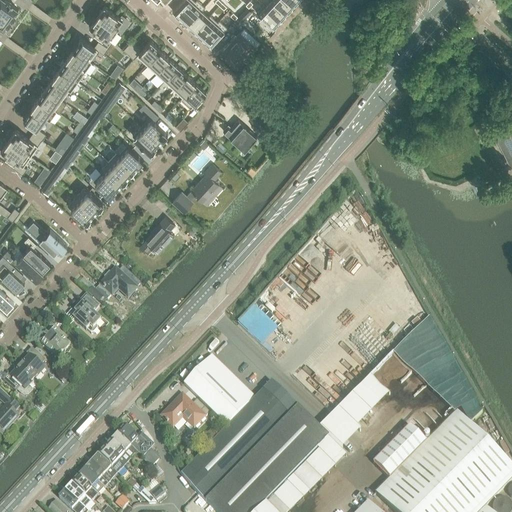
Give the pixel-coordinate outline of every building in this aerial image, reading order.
[(0,0),(0,11),(11,19),(12,18),(14,19),(19,12),(17,10),(18,9),(5,0),(0,0)] [(194,0),(181,0),(172,10),(173,11),(174,11),(180,17),(196,0),(195,0),(194,0)] [(198,0),(196,0),(180,17),(181,17),(180,18),(181,19),(181,18),(188,24),(205,6),(198,0)] [(264,4),(263,4),(280,19),(281,18),(287,12),(273,0),(270,0),(265,5),(264,4)] [(273,0),(287,12),(288,11),(294,4),(288,0),(273,0)] [(263,4),(256,12),(273,27),(274,26),(280,19),(263,4)] [(122,19),(104,6),(97,16),(115,29),(122,19)] [(205,6),(188,24),(188,25),(189,25),(195,31),(211,15),(210,14),(208,16),(202,10),(205,6)] [(0,26),(4,29),(11,19),(0,11),(0,26)] [(211,15),(195,31),(196,31),(195,31),(196,32),(203,38),(220,20),(219,19),(218,21),(211,15)] [(108,40),(115,29),(97,16),(89,27),(102,36),(98,41),(108,48),(112,43),(108,40)] [(220,20),(203,38),(204,39),(210,44),(209,44),(211,45),(228,27),(220,20)] [(239,66),(256,47),(240,32),(223,52),(239,66)] [(108,48),(98,41),(94,47),(81,37),(74,48),(73,48),(90,60),(98,49),(104,54),(108,48)] [(147,64),(161,49),(160,48),(160,49),(160,48),(150,40),(141,50),(136,45),(128,54),(133,59),(137,55),(147,64)] [(128,54),(136,45),(131,41),(125,48),(123,49),(127,53),(128,54)] [(90,60),(73,48),(66,58),(85,71),(92,62),(90,60)] [(156,72),(170,57),(161,49),(147,64),(156,72)] [(164,80),(178,65),(170,57),(156,72),(164,80)] [(85,71),(66,58),(59,68),(66,72),(78,81),(85,71)] [(173,89),(187,73),(178,65),(164,80),(173,89)] [(78,81),(66,72),(59,68),(52,77),(69,89),(68,90),(70,91),(78,81)] [(182,97),(196,82),(187,73),(173,89),(182,97)] [(69,89),(52,77),(46,87),(62,99),(68,90),(69,89)] [(119,81),(112,91),(115,95),(123,84),(119,81)] [(191,108),(206,91),(197,83),(197,82),(196,82),(182,97),(183,97),(181,99),(187,104),(191,108)] [(46,87),(38,97),(54,109),(55,108),(57,110),(56,110),(59,113),(66,103),(61,99),(62,99),(46,87)] [(57,110),(55,108),(54,109),(38,97),(31,107),(44,116),(45,117),(49,120),(56,110),(57,110)] [(105,100),(98,110),(102,114),(109,103),(105,100)] [(263,105),(257,100),(253,104),(259,109),(263,105)] [(37,128),(45,117),(44,116),(31,107),(31,108),(23,118),(35,127),(36,128),(32,133),(41,139),(45,134),(37,128)] [(98,110),(90,121),(94,124),(102,114),(98,110)] [(150,117),(141,125),(159,142),(163,138),(168,133),(163,129),(150,117)] [(183,117),(175,126),(180,131),(188,122),(183,117)] [(261,117),(255,124),(265,134),(272,126),(261,117)] [(257,136),(242,123),(238,119),(234,124),(235,125),(232,128),(228,125),(223,131),(244,150),(251,142),(254,142),(256,139),(256,136),(257,136)] [(511,120),(492,130),(511,166),(511,165),(511,120)] [(141,125),(133,135),(150,151),(159,142),(141,125)] [(41,139),(32,133),(28,138),(15,129),(8,140),(29,155),(41,139)] [(228,139),(222,133),(219,137),(225,142),(228,139)] [(204,150),(209,144),(205,139),(199,146),(204,150)] [(22,165),(29,155),(8,140),(0,150),(13,160),(9,165),(23,175),(27,169),(22,165)] [(119,153),(118,153),(135,168),(139,164),(143,160),(127,144),(119,153)] [(70,149),(63,160),(66,163),(74,152),(70,149)] [(117,152),(108,161),(127,177),(131,173),(132,174),(136,170),(135,168),(118,153),(119,153),(117,152)] [(59,173),(66,163),(63,160),(55,170),(59,173)] [(108,161),(100,170),(102,172),(102,171),(118,186),(122,182),(123,182),(127,177),(108,161)] [(220,185),(214,180),(221,172),(212,164),(205,172),(207,174),(191,190),(204,202),(204,201),(203,200),(212,191),(213,192),(220,185)] [(44,166),(33,182),(39,186),(50,170),(44,166)] [(102,172),(93,180),(110,196),(114,191),(118,186),(102,171),(102,172)] [(53,182),(49,178),(42,189),(45,192),(53,182)] [(103,204),(84,187),(76,196),(94,213),(98,208),(103,204)] [(182,192),(172,202),(183,212),(192,202),(190,200),(186,196),(182,192)] [(94,213),(76,196),(67,205),(87,223),(91,218),(90,217),(94,213)] [(15,208),(7,217),(13,221),(20,212),(15,208)] [(174,235),(169,230),(174,225),(165,216),(153,229),(155,230),(146,240),(146,241),(141,246),(148,253),(153,247),(158,252),(174,235)] [(26,227),(25,227),(54,254),(55,252),(58,255),(62,251),(67,245),(50,229),(46,233),(45,233),(33,222),(27,228),(26,227)] [(31,245),(23,253),(43,271),(50,263),(31,245)] [(15,258),(7,250),(3,255),(11,263),(15,258)] [(43,271),(23,253),(16,261),(35,279),(43,271)] [(23,274),(3,255),(0,258),(0,268),(0,275),(17,291),(25,282),(20,278),(23,274)] [(137,289),(116,269),(104,281),(100,285),(101,285),(100,286),(109,293),(108,294),(111,297),(112,296),(112,297),(119,290),(128,299),(137,289)] [(104,298),(93,288),(88,293),(99,303),(104,298)] [(0,304),(7,311),(14,303),(0,290),(0,304)] [(101,321),(94,315),(95,313),(94,312),(99,307),(97,305),(86,295),(76,306),(79,309),(75,313),(77,315),(73,319),(86,332),(87,331),(91,335),(94,335),(98,331),(98,328),(96,326),(101,321)] [(70,346),(60,337),(56,334),(52,330),(46,336),(51,340),(45,347),(59,360),(59,359),(62,359),(65,356),(65,353),(70,346)] [(41,366),(45,361),(32,349),(26,355),(29,357),(20,367),(35,380),(45,370),(43,368),(41,366)] [(195,493),(198,496),(205,503),(215,511),(257,511),(329,438),(272,382),(256,398),(212,356),(205,362),(184,385),(227,427),(181,475),(190,486),(195,493)] [(28,388),(35,380),(20,367),(11,377),(8,374),(2,380),(16,393),(17,392),(21,395),(27,395),(31,391),(28,388)] [(71,377),(75,373),(70,368),(66,373),(71,377)] [(14,414),(19,408),(0,390),(0,401),(6,407),(0,413),(0,433),(5,428),(8,430),(19,418),(14,414)] [(192,405),(184,397),(174,406),(173,405),(161,417),(166,422),(165,423),(167,424),(173,429),(182,419),(194,431),(211,414),(197,401),(192,405)] [(260,511),(487,511),(484,508),(483,508),(511,478),(511,469),(456,414),(448,422),(426,444),(412,459),(390,480),(376,495),(392,511),(376,511),(368,503),(358,511),(270,511),(265,507),(260,511)] [(118,435),(137,453),(143,458),(155,446),(143,435),(138,440),(125,428),(118,435)] [(410,428),(374,464),(390,480),(412,459),(426,444),(410,428)] [(118,435),(112,442),(131,460),(137,453),(118,435)] [(112,442),(105,449),(124,467),(131,460),(112,442)] [(105,449),(98,456),(118,474),(124,467),(105,449)] [(150,452),(143,459),(152,468),(159,460),(150,452)] [(98,456),(92,463),(111,481),(118,474),(98,456)] [(92,463),(85,471),(105,488),(109,484),(111,482),(111,481),(92,463)] [(85,471),(79,478),(98,496),(105,488),(85,471)] [(154,480),(148,474),(145,477),(151,483),(154,480)] [(79,478),(72,485),(91,503),(98,496),(79,478)] [(131,480),(127,484),(133,489),(137,485),(131,480)] [(149,487),(146,489),(149,494),(156,502),(165,495),(158,486),(154,481),(148,486),(149,487)] [(72,485),(66,492),(85,510),(91,503),(72,485)] [(149,504),(157,504),(143,487),(137,493),(149,504)] [(66,492),(59,499),(72,511),(82,511),(85,510),(66,492)] [(118,493),(114,497),(118,501),(122,497),(118,493)] [(123,497),(119,501),(125,507),(129,503),(123,497)] [(49,511),(68,511),(57,501),(48,511),(49,511)] [(122,510),(125,507),(119,501),(116,504),(122,510)]
